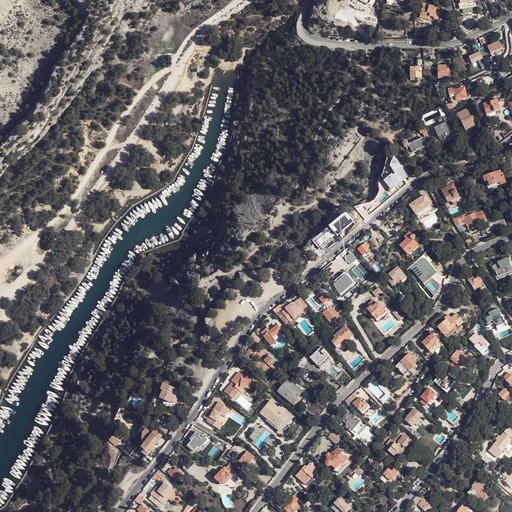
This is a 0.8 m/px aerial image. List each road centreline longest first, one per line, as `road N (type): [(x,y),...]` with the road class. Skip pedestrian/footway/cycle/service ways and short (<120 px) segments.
road 1 (residential): [(511,139),(487,158),(418,181),(265,307),(119,511)]
road 2 (track): [(0,299),(55,249),(195,39),(249,1)]
road 3 (residential): [(253,511),(332,406),(436,312),(463,260),(511,236)]
road 4 (track): [(237,0),(191,33),(117,123),(53,222),(0,269)]
road 5 (residential): [(511,16),(446,44),(335,44),(303,34),(308,0)]
road 6 (residential): [(397,511),(453,447),(492,374),(511,357)]
road 7 (track): [(506,18),(508,53),(484,71),(454,82),(373,85)]
